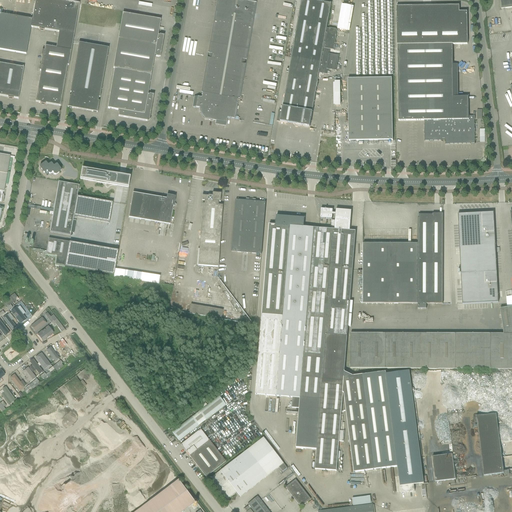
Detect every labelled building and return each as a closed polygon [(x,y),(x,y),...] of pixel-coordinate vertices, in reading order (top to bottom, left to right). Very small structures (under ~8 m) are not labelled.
[(28,13),(29,0),(17,0),(15,11),(28,13)] [(69,66),(79,4),(57,0),(35,0),(32,20),(31,27),(39,29),(39,30),(39,29),(39,30),(41,30),(42,31),(44,31),(44,30),(59,32),(56,48),(45,46),(44,51),(42,51),(41,52),(41,54),(41,56),(42,56),(40,66),(40,65),(40,66),(39,67),(39,69),(39,71),(41,71),(35,102),(40,103),(40,104),(42,104),(44,105),(45,105),(46,105),(46,104),(45,104),(60,106),(61,101),(67,66),(69,66)] [(234,120),(235,115),(255,4),(256,4),(257,1),(252,0),(218,0),(201,98),(194,97),(192,107),(199,109),(199,112),(203,112),(203,113),(202,113),(204,116),(205,116),(205,120),(216,122),(215,125),(225,126),(227,118),(234,120)] [(319,73),(323,74),(327,74),(328,70),(336,71),(339,56),(329,54),(330,50),(334,50),(336,36),(337,31),(327,29),(331,4),(309,0),(301,0),(289,70),(286,69),(286,73),(288,73),(282,111),(279,110),(277,122),(310,128),(311,123),(319,73)] [(511,0),(500,0),(501,9),(506,9),(511,8),(511,0)] [(396,7),(397,45),(398,121),(424,121),(424,125),(424,126),(424,130),(424,131),(425,131),(426,133),(424,133),(424,134),(424,137),(424,138),(425,141),(424,141),(425,142),(425,141),(429,141),(429,142),(430,141),(433,141),(433,142),(434,141),(438,141),(438,142),(438,141),(441,141),(441,142),(442,141),(442,139),(445,139),(445,141),(445,142),(445,144),(445,145),(449,145),(450,144),(453,144),(454,145),(454,144),(457,144),(458,145),(458,144),(462,144),(462,145),(463,144),(466,144),(466,145),(467,144),(470,144),(470,145),(471,144),(474,144),(475,145),(475,144),(475,140),(475,139),(475,138),(475,137),(475,133),(475,132),(473,132),(473,130),(474,130),(475,130),(475,129),(474,125),(475,125),(474,124),(474,120),(475,120),(475,117),(474,116),(469,116),(468,97),(453,97),(453,45),(467,45),(467,12),(459,12),(459,6),(396,7)] [(31,27),(32,20),(0,14),(0,49),(26,54),(31,27)] [(156,57),(159,57),(160,58),(164,36),(159,35),(159,36),(158,35),(161,20),(123,14),(113,69),(114,69),(108,109),(119,111),(119,112),(118,117),(147,121),(148,122),(150,120),(149,120),(154,95),(149,94),(149,95),(148,95),(154,56),(156,56),(156,57)] [(79,43),(71,88),(70,93),(71,93),(70,97),(69,96),(67,108),(97,113),(99,102),(98,101),(99,98),(100,98),(108,48),(79,43)] [(0,95),(8,97),(8,98),(13,99),(13,98),(18,99),(24,68),(0,63),(0,95)] [(348,79),(349,141),(393,141),(392,79),(348,79)] [(0,154),(0,191),(4,192),(10,156),(0,154)] [(61,169),(57,165),(57,164),(56,165),(54,166),(53,166),(52,164),(51,164),(50,164),(49,165),(48,165),(47,165),(46,163),(45,163),(40,166),(40,167),(39,167),(39,168),(43,173),(44,173),(45,173),(46,172),(47,172),(48,172),(49,174),(50,174),(52,173),(52,172),(53,173),(54,174),(54,175),(55,175),(56,175),(56,174),(60,172),(61,171),(61,170),(61,169)] [(82,169),(80,180),(128,188),(130,177),(82,169)] [(59,182),(50,232),(70,236),(73,217),(77,197),(79,186),(59,182)] [(170,225),(173,207),(174,207),(175,197),(167,196),(166,199),(144,195),(132,193),(128,218),(170,225)] [(221,194),(212,193),(212,196),(208,196),(202,196),(202,195),(202,201),(204,201),(204,204),(202,204),(199,251),(219,252),(223,206),(218,205),(219,202),(220,202),(221,194)] [(77,197),(73,217),(109,223),(112,203),(77,197)] [(236,200),(235,205),(231,252),(261,254),(266,202),(256,202),(256,200),(246,199),(246,201),(236,200)] [(269,230),(256,395),(293,398),(293,408),(300,409),(297,448),(318,450),(316,470),(337,471),(338,461),(340,461),(341,451),(339,451),(340,441),(344,442),(345,432),(340,431),(343,394),(344,377),(348,337),(355,237),(356,232),(350,231),(351,211),(336,210),(336,214),(333,214),(333,210),(326,209),(325,209),(321,209),(320,219),(332,220),(332,215),(336,215),(335,221),(331,221),(331,227),(335,227),(334,230),(304,228),(304,219),(304,220),(277,218),(277,216),(276,216),(276,225),(269,225),(269,230)] [(484,213),(458,215),(462,305),(498,303),(497,282),(496,282),(496,273),(497,273),(494,227),(494,228),(493,214),(484,214),(484,213)] [(443,304),(443,214),(432,214),(418,214),(418,219),(418,244),(363,244),(363,271),(357,272),(357,276),(363,276),(363,304),(418,304),(418,309),(426,309),(426,304),(443,304)] [(29,248),(28,253),(35,262),(55,266),(65,267),(66,261),(69,243),(49,239),(47,251),(33,249),(33,248),(29,248)] [(69,243),(65,267),(114,276),(118,251),(69,243)] [(13,303),(18,299),(14,294),(9,298),(13,303)] [(9,298),(2,303),(4,306),(6,308),(7,308),(9,311),(12,308),(10,305),(13,303),(9,298)] [(190,305),(188,314),(221,319),(223,310),(190,305)] [(511,307),(500,309),(503,334),(408,334),(350,334),(350,369),(511,369),(511,307)] [(17,309),(11,313),(20,326),(27,322),(17,309)] [(20,326),(11,313),(3,319),(12,332),(20,326)] [(54,321),(50,317),(47,313),(45,315),(51,323),(54,321)] [(36,336),(48,326),(48,325),(42,317),(29,327),(36,336)] [(12,332),(3,319),(0,321),(0,334),(3,339),(12,332)] [(54,321),(51,323),(54,327),(56,325),(58,327),(61,325),(59,323),(56,319),(56,320),(54,321)] [(51,329),(48,326),(36,336),(41,343),(44,341),(54,333),(51,329)] [(65,337),(58,343),(67,354),(74,349),(65,337)] [(58,343),(50,349),(59,360),(66,355),(58,343)] [(59,360),(50,349),(42,355),(51,366),(59,360)] [(51,366),(42,355),(34,361),(43,372),(51,366)] [(43,372),(34,361),(26,367),(34,378),(43,372)] [(60,361),(52,367),(54,369),(56,372),(64,367),(62,364),(62,363),(60,361)] [(34,378),(26,367),(18,373),(26,384),(34,378)] [(56,372),(54,370),(50,372),(46,375),(46,376),(48,378),(56,372)] [(343,394),(344,394),(354,474),(397,468),(400,488),(401,494),(414,492),(414,485),(424,484),(409,371),(386,374),(386,372),(344,377),(343,394)] [(26,384),(18,373),(11,378),(19,390),(26,384)] [(76,376),(53,392),(63,407),(70,403),(68,401),(73,398),(67,391),(76,384),(75,383),(79,380),(76,376)] [(40,384),(36,379),(28,386),(32,390),(32,391),(40,384)] [(13,404),(18,400),(7,386),(2,390),(13,404)] [(32,390),(28,386),(24,389),(25,389),(24,390),(27,394),(28,393),(32,390)] [(199,411),(206,420),(226,405),(219,396),(199,411)] [(504,474),(503,469),(496,414),(476,416),(483,471),(484,476),(504,474)] [(179,441),(198,426),(192,417),(172,433),(179,441)] [(225,462),(200,430),(181,445),(206,477),(225,462)] [(283,464),(263,438),(208,480),(224,502),(236,493),(240,497),(283,464)] [(455,480),(455,475),(452,455),(437,457),(432,457),(435,482),(450,480),(451,485),(455,484),(454,480),(455,480)] [(182,511),(191,506),(195,503),(178,480),(135,511),(182,511)] [(310,500),(295,480),(285,488),(292,497),(292,498),(293,497),(295,498),(296,499),(295,501),(301,508),(310,500)] [(268,511),(257,497),(251,502),(248,504),(248,506),(244,509),(246,511),(250,508),(253,511),(268,511)]
